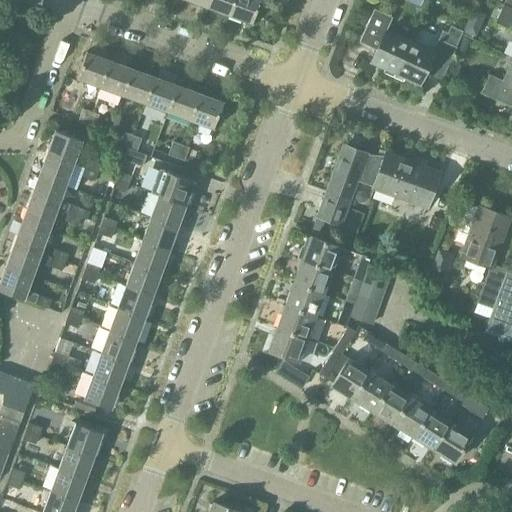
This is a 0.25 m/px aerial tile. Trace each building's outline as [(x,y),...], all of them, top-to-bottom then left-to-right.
[(185,0),(208,8),(210,0),(185,0)] [(230,17),(236,0),(210,0),(208,8),(230,17)] [(236,0),(230,17),(253,25),(262,0),(236,0)] [(511,7),(504,5),(496,22),(511,29),(511,7)] [(396,72),(410,41),(387,31),(393,18),(375,9),(360,42),(377,50),(372,60),(396,72)] [(410,41),(396,72),(419,83),(424,72),(442,80),(463,32),(446,24),(433,52),(410,41)] [(101,88),(111,62),(88,53),(78,80),(101,88)] [(124,97),(134,70),(111,62),(101,88),(124,97)] [(511,63),(504,82),(490,76),(481,93),(511,107),(511,63)] [(147,105),(156,78),(134,70),(124,97),(147,105)] [(169,114),(179,87),(156,78),(147,105),(169,114)] [(192,122),(202,95),(179,87),(169,114),(192,122)] [(202,95),(192,122),(215,131),(225,104),(202,95)] [(87,126),(92,113),(84,110),(79,123),(87,126)] [(92,113),(87,126),(95,129),(100,116),(92,113)] [(49,155),(74,164),(82,142),(57,132),(49,155)] [(130,150),(135,137),(126,134),(122,147),(130,150)] [(135,137),(130,150),(138,153),(143,140),(135,137)] [(178,159),(182,146),(174,143),(170,156),(178,159)] [(182,146),(178,159),(186,162),(190,149),(182,146)] [(344,146),(328,191),(352,200),(358,182),(374,188),(384,161),(367,155),(367,154),(350,147),(344,146)] [(138,153),(130,150),(126,160),(144,167),(148,157),(138,153)] [(412,163),(387,154),(384,161),(374,188),(427,207),(439,173),(424,168),(426,162),(414,157),(412,163)] [(74,164),(49,155),(40,177),(66,187),(74,164)] [(86,168),(99,173),(102,165),(89,161),(86,168)] [(99,173),(86,168),(83,177),(96,182),(99,173)] [(160,196),(187,206),(195,183),(160,170),(152,193),(160,196)] [(117,180),(130,185),(133,177),(120,172),(117,180)] [(66,187),(40,177),(32,200),(57,209),(69,214),(82,218),(85,210),(61,201),(66,187)] [(130,185),(117,180),(114,189),(127,194),(130,185)] [(328,191),(320,216),(343,224),(352,200),(328,191)] [(152,218),(179,228),(187,206),(160,196),(152,218)] [(57,209),(32,200),(24,223),(49,232),(57,209)] [(506,277),(508,270),(492,264),(502,237),(503,238),(510,218),(480,207),(461,258),(490,268),(478,303),(494,309),(506,277)] [(82,218),(69,214),(66,222),(80,227),(82,218)] [(102,226),(115,231),(118,223),(105,218),(102,226)] [(143,241),(170,251),(179,228),(152,218),(143,241)] [(49,232),(24,223),(15,245),(41,255),(49,232)] [(115,231),(102,226),(99,235),(112,239),(115,231)] [(311,237),(307,248),(304,247),(303,248),(298,259),(302,260),(332,271),(341,248),(311,237)] [(135,264),(162,274),(170,251),(143,241),(135,264)] [(66,264),(53,259),(41,255),(15,245),(7,268),(32,277),(38,263),(50,267),(63,272),(66,264)] [(56,251),(53,259),(66,264),(69,255),(56,251)] [(363,283),(363,282),(367,270),(371,259),(363,256),(355,280),(363,283)] [(324,293),(332,271),(302,260),(294,283),(324,293)] [(86,271),(99,276),(102,268),(89,263),(86,271)] [(127,286),(154,296),(162,274),(135,264),(127,286)] [(27,292),(32,277),(7,268),(0,287),(0,291),(36,305),(36,304),(49,309),(52,301),(39,296),(27,292)] [(363,282),(385,290),(390,278),(367,270),(363,282)] [(511,271),(508,270),(494,309),(487,331),(511,340),(511,271)] [(99,276),(86,271),(83,279),(96,285),(99,276)] [(363,283),(355,280),(347,301),(355,304),(359,292),(363,283)] [(385,290),(363,282),(363,283),(359,292),(381,300),(385,290)] [(324,293),(294,283),(286,305),(316,316),(324,293)] [(119,309),(145,319),(154,296),(127,286),(119,309)] [(381,300),(359,292),(355,304),(377,312),(381,300)] [(355,304),(347,301),(338,325),(347,328),(351,315),(355,304)] [(355,304),(351,315),(373,323),(377,312),(355,304)] [(278,328),(308,339),(316,316),(286,305),(278,328)] [(69,316),(82,321),(85,313),(72,308),(69,316)] [(110,332),(137,342),(145,319),(119,309),(110,332)] [(79,329),(82,321),(69,316),(66,324),(79,329)] [(300,361),(308,339),(278,328),(270,350),(300,361)] [(335,350),(343,354),(357,333),(349,328),(335,350)] [(383,351),(387,344),(367,331),(363,339),(383,351)] [(102,355),(129,364),(137,342),(110,332),(102,355)] [(387,344),(383,351),(403,364),(408,357),(387,344)] [(343,354),(335,350),(322,371),(329,376),(343,354)] [(53,361),(66,366),(69,358),(56,353),(53,361)] [(94,377),(120,387),(129,364),(102,355),(94,377)] [(408,357),(403,364),(423,377),(428,370),(408,357)] [(353,399),(370,372),(349,360),(332,386),(353,399)] [(63,374),(66,366),(53,361),(50,370),(63,374)] [(294,381),(303,387),(310,375),(301,370),(294,381)] [(428,370),(423,377),(444,390),(448,382),(428,370)] [(373,412),(390,385),(370,372),(353,399),(373,412)] [(3,407),(25,415),(36,386),(5,374),(4,395),(3,407)] [(112,410),(120,387),(94,377),(85,400),(112,410)] [(464,403),(469,395),(448,382),(444,390),(464,403)] [(394,425),(410,398),(390,385),(373,412),(394,425)] [(469,395),(464,403),(462,407),(482,420),(490,408),(469,395)] [(410,398),(394,425),(414,437),(431,411),(410,398)] [(25,415),(3,407),(0,414),(0,417),(21,425),(25,415)] [(431,411),(414,437),(434,450),(451,424),(431,411)] [(21,425),(0,417),(0,428),(17,435),(21,425)] [(27,432),(40,437),(43,429),(30,424),(27,432)] [(68,447),(95,457),(103,434),(76,424),(68,447)] [(451,424),(434,450),(455,463),(472,437),(451,424)] [(17,435),(0,428),(0,440),(13,446),(17,435)] [(40,437),(27,432),(24,440),(37,445),(40,437)] [(13,446),(0,440),(0,452),(10,456),(13,446)] [(68,447),(60,470),(87,479),(95,457),(68,447)] [(10,456),(0,452),(0,481),(10,456)] [(10,477),(23,482),(26,474),(14,469),(10,477)] [(60,470),(51,492),(78,502),(87,479),(60,470)] [(20,490),(23,482),(10,477),(7,485),(20,490)] [(51,492),(43,511),(74,511),(78,502),(51,492)] [(237,511),(214,503),(210,511),(237,511)]
